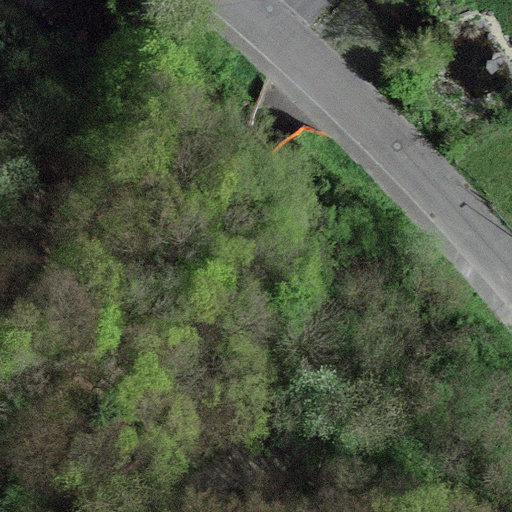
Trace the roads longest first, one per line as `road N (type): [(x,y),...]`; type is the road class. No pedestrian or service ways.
road 1 (residential): [(220,0),(288,58),(511,317)]
road 2 (track): [(303,472),(239,478),(150,511)]
